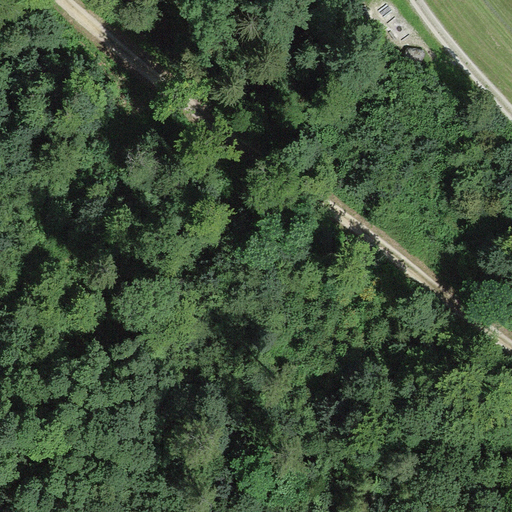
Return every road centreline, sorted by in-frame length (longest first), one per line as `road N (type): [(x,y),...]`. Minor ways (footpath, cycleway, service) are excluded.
road 1 (track): [(63,0),(511,350)]
road 2 (track): [(452,306),(415,371),(354,437),(265,511)]
road 3 (track): [(354,437),(427,434),(511,465)]
road 4 (track): [(511,110),(418,0)]
